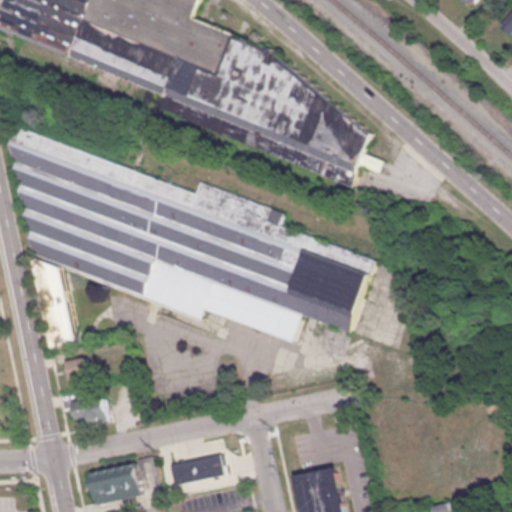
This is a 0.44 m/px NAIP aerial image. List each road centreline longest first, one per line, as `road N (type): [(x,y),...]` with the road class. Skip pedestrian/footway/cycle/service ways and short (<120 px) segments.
road 1 (tertiary): [(511,217),(262,0)]
road 2 (tertiary): [(0,188),(66,511)]
road 3 (residential): [(257,413),(55,456),(0,457)]
road 4 (residential): [(511,83),(416,0)]
